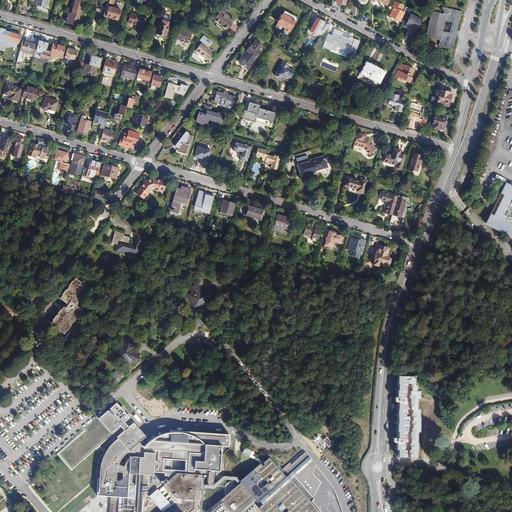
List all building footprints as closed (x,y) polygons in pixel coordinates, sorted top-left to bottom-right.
[(84,0),(75,0),(72,13),(69,12),(66,21),(78,25),(80,17),(79,17),(84,0)] [(403,22),(410,9),(406,7),(403,12),(401,11),(403,6),(395,2),(392,7),(394,7),(390,16),(399,21),(400,20),(403,22)] [(109,4),(106,3),(103,15),(112,17),(113,19),(115,19),(117,19),(118,19),(121,9),(108,5),(109,4)] [(440,13),(430,11),(425,37),(439,40),(438,47),(453,50),(460,11),(442,7),(440,13)] [(231,18),(221,10),(214,20),(218,23),(216,25),(220,29),(222,26),(227,29),(232,23),(229,20),(231,18)] [(296,16),(284,10),(282,14),(281,14),(278,18),(279,19),(275,27),(283,31),(284,29),(288,32),(295,20),(294,20),(296,16)] [(131,13),(128,22),(137,25),(136,26),(142,28),(145,17),(131,13)] [(413,37),(422,19),(411,14),(406,23),(412,27),(408,34),(413,37)] [(327,23),(327,22),(325,21),(324,22),(317,18),(309,30),(317,35),(320,29),(322,30),(327,23)] [(169,22),(160,19),(156,33),(155,35),(155,36),(156,36),(157,37),(158,37),(159,36),(159,34),(165,35),(169,22)] [(332,26),(327,23),(322,30),(319,36),(324,39),(332,26)] [(192,32),(179,28),(176,38),(180,39),(180,41),(188,44),(192,32)] [(345,33),(336,29),(333,35),(330,34),(324,46),(329,48),(329,47),(333,49),(333,48),(337,50),(339,46),(350,51),(349,53),(354,56),(360,41),(350,36),(349,39),(343,36),(345,33)] [(16,31),(10,30),(7,42),(9,42),(8,46),(16,48),(17,45),(18,45),(19,41),(21,41),(22,37),(21,35),(15,33),(16,31)] [(40,37),(38,44),(34,55),(40,56),(41,55),(49,58),(51,51),(52,50),(47,49),(49,40),(40,37)] [(259,41),(255,39),(252,44),(251,43),(246,51),(248,53),(248,54),(245,59),(243,59),(239,64),(246,69),(251,63),(249,62),(252,60),(253,60),(254,60),(260,51),(258,49),(262,44),(259,42),(259,41)] [(38,44),(23,40),(20,50),(34,55),(38,44)] [(213,51),(201,42),(195,51),(207,59),(213,51)] [(54,43),(52,50),(51,51),(56,52),(55,56),(62,58),(66,46),(65,46),(61,45),(58,44),(57,44),(54,43)] [(78,50),(68,47),(65,57),(75,59),(78,50)] [(94,56),(91,55),(88,64),(97,67),(100,68),(102,61),(100,60),(101,58),(98,57),(99,56),(94,55),(94,56)] [(118,62),(106,59),(102,72),(114,75),(118,62)] [(385,71),(364,61),(358,74),(379,84),(385,71)] [(288,66),(281,62),(279,67),(278,67),(274,75),(280,78),(282,75),(284,76),(285,74),(291,77),(294,71),(287,67),(288,66)] [(93,79),(97,67),(88,64),(85,63),(83,70),(86,71),(85,76),(93,79)] [(134,80),(137,68),(125,64),(121,76),(134,80)] [(404,66),(401,64),(394,77),(398,79),(399,78),(409,83),(411,78),(410,77),(414,69),(405,65),(404,66)] [(152,72),(140,69),(138,77),(149,80),(152,72)] [(159,75),(154,74),(151,84),(159,86),(162,77),(158,76),(159,75)] [(177,78),(169,77),(168,80),(169,81),(164,96),(172,98),(175,91),(179,92),(182,95),(188,86),(181,84),(180,87),(175,85),(177,78)] [(19,93),(20,93),(21,89),(6,84),(3,94),(9,96),(8,100),(12,101),(12,100),(16,101),(16,103),(17,103),(19,95),(18,95),(19,93)] [(25,86),(22,97),(37,101),(40,90),(25,86)] [(438,97),(434,96),(431,96),(430,101),(450,106),(451,101),(451,100),(453,92),(440,89),(438,97)] [(226,94),(222,93),(216,91),(213,101),(220,103),(219,105),(224,106),(224,104),(232,107),(235,97),(226,94)] [(394,110),(395,111),(399,112),(400,112),(403,102),(397,100),(398,95),(391,93),(387,103),(395,106),(394,110)] [(59,101),(46,97),(43,109),(46,110),(46,112),(54,115),(59,101)] [(259,105),(249,102),(246,111),(244,110),(241,118),(254,122),(256,117),(272,122),(274,113),(258,108),(259,105)] [(200,108),(199,111),(197,113),(196,119),(195,121),(196,122),(197,123),(199,123),(198,125),(205,127),(207,120),(219,124),(221,117),(220,116),(221,113),(216,112),(216,113),(210,111),(211,107),(204,104),(202,109),(200,108)] [(126,106),(121,105),(118,113),(114,114),(113,118),(119,120),(121,114),(124,115),(126,106)] [(109,113),(96,110),(93,121),(101,124),(100,127),(104,128),(107,118),(109,113)] [(76,122),(77,122),(80,112),(78,111),(77,115),(69,113),(66,123),(63,122),(62,128),(73,131),(76,122)] [(447,115),(435,112),(432,126),(444,129),(447,115)] [(148,116),(136,113),(133,124),(145,127),(148,116)] [(89,128),(91,129),(93,122),(81,119),(77,133),(87,136),(89,128)] [(104,129),(101,139),(110,142),(112,134),(110,134),(111,132),(108,131),(109,130),(104,129)] [(140,134),(130,131),(128,138),(124,137),(123,141),(121,140),(119,145),(130,148),(131,147),(135,148),(136,144),(137,145),(140,134)] [(178,155),(184,157),(182,162),(186,163),(188,159),(190,153),(186,152),(188,146),(189,146),(192,137),(188,135),(188,134),(184,131),(173,145),(177,149),(176,151),(176,152),(178,155)] [(374,147),(366,139),(365,139),(366,137),(362,135),(361,134),(357,133),(355,133),(352,144),(363,148),(368,153),(374,147)] [(7,138),(3,137),(0,145),(0,150),(7,152),(12,138),(7,136),(7,138)] [(19,158),(24,140),(17,138),(14,147),(15,147),(13,156),(19,158)] [(252,147),(236,142),(233,151),(241,153),(239,160),(247,162),(252,147)] [(30,143),(29,149),(36,151),(36,149),(37,148),(37,146),(37,145),(30,143)] [(37,146),(37,148),(36,149),(36,151),(29,149),(27,156),(34,158),(35,155),(44,158),(48,159),(51,148),(47,147),(46,149),(37,146)] [(211,150),(197,147),(194,156),(208,160),(211,150)] [(270,166),(269,169),(276,171),(279,157),(273,155),(273,157),(266,155),(267,151),(257,148),(255,156),(262,158),(261,161),(264,162),(268,163),(267,165),(270,166)] [(399,153),(400,151),(393,149),(391,155),(385,153),(382,161),(396,165),(395,168),(400,169),(405,155),(399,153)] [(61,178),(65,179),(69,165),(66,164),(67,160),(66,160),(68,154),(57,151),(54,159),(61,161),(58,171),(63,172),(61,178)] [(413,153),(408,168),(417,171),(419,164),(421,165),(424,157),(422,156),(422,155),(413,153)] [(75,154),(73,161),(71,168),(80,170),(84,157),(75,154)] [(314,161),(298,165),(301,176),(317,172),(317,170),(329,167),(327,161),(333,159),(331,154),(325,156),(314,159),(314,161)] [(95,180),(100,163),(90,160),(86,177),(95,180)] [(118,168),(103,164),(100,174),(115,178),(118,168)] [(259,178),(250,175),(248,182),(257,185),(259,178)] [(360,181),(350,178),(348,186),(357,189),(357,191),(362,193),(366,181),(360,179),(360,181)] [(166,183),(154,179),(153,179),(145,181),(145,182),(136,193),(143,199),(147,193),(148,193),(152,188),(153,189),(155,189),(154,190),(159,191),(159,190),(164,191),(166,183)] [(62,191),(76,195),(79,183),(72,181),(71,186),(73,187),(72,188),(63,185),(62,191)] [(511,181),(510,181),(489,223),(511,234),(511,181)] [(180,189),(176,188),(171,208),(179,210),(181,203),(186,204),(191,189),(181,187),(180,189)] [(105,203),(105,202),(106,200),(100,198),(102,193),(95,190),(92,200),(105,203)] [(199,210),(208,213),(214,194),(198,190),(193,206),(200,208),(199,210)] [(384,213),(392,215),(394,206),(397,197),(383,192),(381,200),(387,202),(384,213)] [(403,208),(404,208),(406,200),(397,197),(394,206),(403,208)] [(235,204),(223,201),(220,211),(232,214),(235,204)] [(263,210),(242,204),(240,210),(243,211),(242,214),(260,219),(263,210)] [(392,215),(389,224),(397,227),(400,214),(401,214),(403,208),(394,206),(392,215)] [(456,211),(453,214),(456,217),(454,219),(458,222),(462,218),(456,211)] [(133,216),(123,213),(120,221),(131,224),(133,216)] [(286,229),(288,221),(285,220),(286,217),(277,214),(273,226),(282,228),(283,228),(286,229)] [(311,225),(306,223),(303,234),(308,236),(308,235),(313,236),(311,240),(318,242),(322,229),(315,227),(315,228),(311,226),(311,225)] [(125,232),(115,229),(114,233),(112,243),(119,245),(116,251),(140,259),(149,236),(137,232),(135,239),(124,236),(125,232)] [(336,236),(327,233),(322,248),(330,250),(332,243),(340,246),(342,238),(341,238),(342,237),(336,236)] [(348,249),(350,250),(353,251),(352,256),(358,258),(359,255),(361,255),(365,241),(359,239),(359,240),(350,237),(349,243),(350,244),(348,249)] [(389,248),(379,246),(377,252),(376,251),(372,264),(373,265),(374,266),(377,267),(378,266),(379,266),(380,262),(387,264),(387,263),(389,263),(391,262),(392,260),(390,258),(389,258),(389,256),(387,255),(389,248)] [(88,287),(77,278),(74,282),(73,281),(69,285),(69,286),(67,289),(66,289),(62,294),(64,295),(61,298),(68,304),(66,306),(65,307),(64,306),(53,320),(55,320),(53,322),(62,329),(70,320),(72,322),(79,313),(78,312),(81,308),(76,305),(78,303),(77,303),(79,301),(77,300),(83,293),(84,294),(84,295),(87,292),(85,290),(88,287)] [(188,295),(191,300),(194,299),(196,303),(200,301),(201,303),(215,296),(211,288),(202,293),(197,283),(190,287),(193,293),(188,295)] [(194,299),(191,300),(195,307),(201,303),(200,301),(196,303),(194,299)] [(82,310),(81,308),(78,312),(79,313),(72,322),(70,320),(62,329),(53,322),(55,320),(53,320),(64,306),(65,307),(66,306),(64,304),(50,323),(64,334),(82,310)] [(126,337),(120,351),(123,352),(121,356),(125,358),(124,361),(130,363),(131,359),(137,361),(140,353),(130,349),(134,340),(126,337)] [(114,380),(121,373),(117,368),(109,375),(114,380)] [(399,376),(398,401),(396,401),(396,404),(398,404),(397,440),(393,439),(393,443),(395,443),(395,450),(397,450),(397,457),(416,458),(417,442),(414,442),(415,432),(417,432),(418,410),(416,410),(417,401),(418,401),(418,393),(415,393),(415,384),(414,384),(414,376),(399,376)] [(118,429),(121,433),(125,429),(122,423),(135,411),(121,396),(56,454),(70,470),(92,451),(105,456),(107,451),(97,447),(118,429)] [(116,505),(115,511),(319,511),(311,501),(313,497),(321,482),(313,473),(314,470),(315,464),(304,450),(280,470),(269,457),(264,462),(265,464),(263,465),(261,462),(240,480),(237,477),(218,466),(219,446),(227,446),(228,435),(170,431),(165,431),(160,433),(157,434),(154,437),(144,446),(140,441),(146,436),(135,422),(125,429),(121,433),(118,436),(120,438),(113,444),(111,447),(108,450),(107,451),(105,456),(104,456),(103,461),(102,464),(101,467),(100,475),(101,479),(98,479),(97,495),(110,496),(115,497),(114,505),(116,505)] [(322,450),(327,445),(318,436),(312,441),(322,450)]
